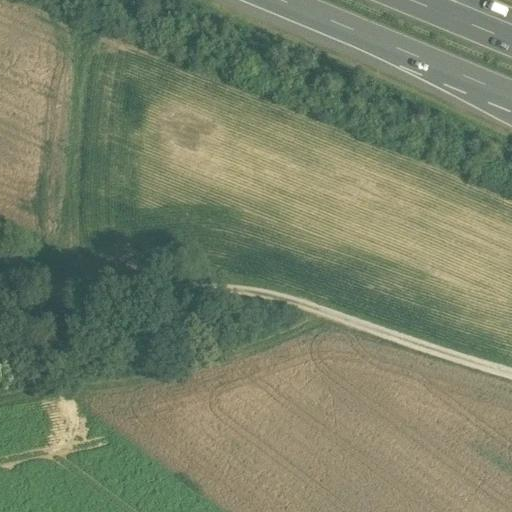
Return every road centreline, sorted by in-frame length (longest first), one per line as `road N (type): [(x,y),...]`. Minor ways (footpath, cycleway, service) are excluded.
road 1 (track): [(511,374),(238,290),(0,284)]
road 2 (track): [(0,408),(161,383),(330,314)]
road 3 (track): [(68,283),(80,36)]
road 4 (motorway): [(289,0),(511,92)]
